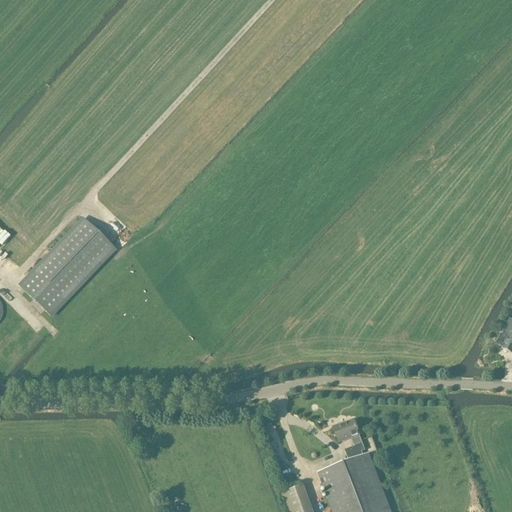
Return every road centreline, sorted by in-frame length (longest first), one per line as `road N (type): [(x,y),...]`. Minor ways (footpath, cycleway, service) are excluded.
road 1 (unclassified): [(511,387),(319,381),(240,397),(0,401)]
road 2 (track): [(0,276),(16,274),(271,0)]
road 3 (track): [(319,511),(272,391)]
